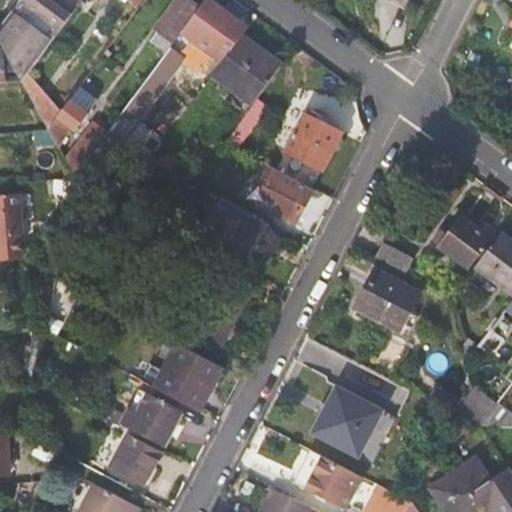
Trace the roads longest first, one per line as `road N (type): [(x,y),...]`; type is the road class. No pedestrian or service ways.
road 1 (residential): [(406,99),(189,511)]
road 2 (residential): [(406,99),(271,0)]
road 3 (residential): [(511,179),(406,99)]
